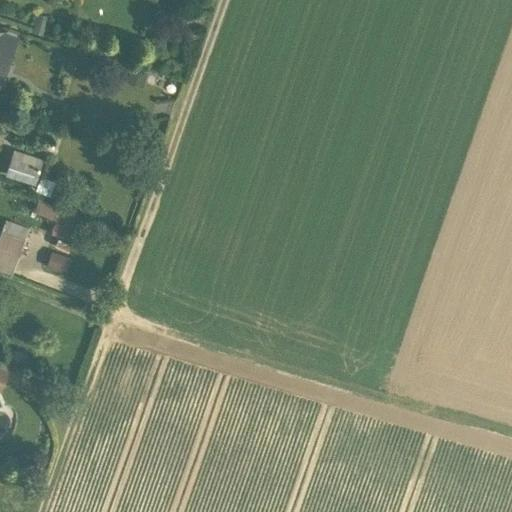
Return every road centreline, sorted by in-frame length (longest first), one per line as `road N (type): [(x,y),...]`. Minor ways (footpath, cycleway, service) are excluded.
road 1 (track): [(41,511),(221,0)]
road 2 (track): [(110,316),(511,433)]
